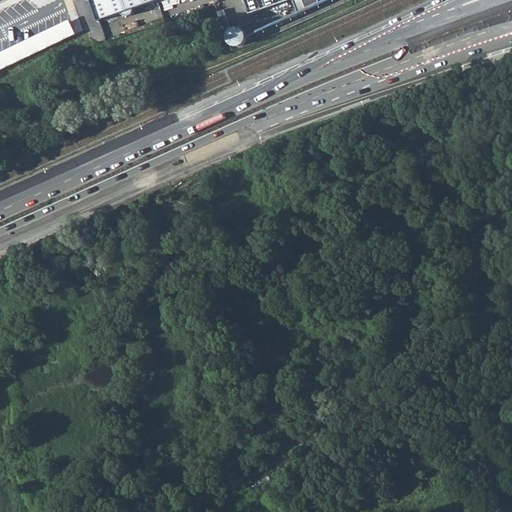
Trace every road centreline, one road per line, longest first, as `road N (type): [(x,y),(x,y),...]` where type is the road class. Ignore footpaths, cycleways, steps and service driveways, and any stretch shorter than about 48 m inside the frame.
road 1 (primary): [(0,237),(281,111),(396,75)]
road 2 (primary): [(232,104),(0,209)]
road 3 (primary): [(458,0),(232,104)]
road 4 (primary): [(396,75),(232,104)]
road 5 (primary): [(396,75),(511,40)]
